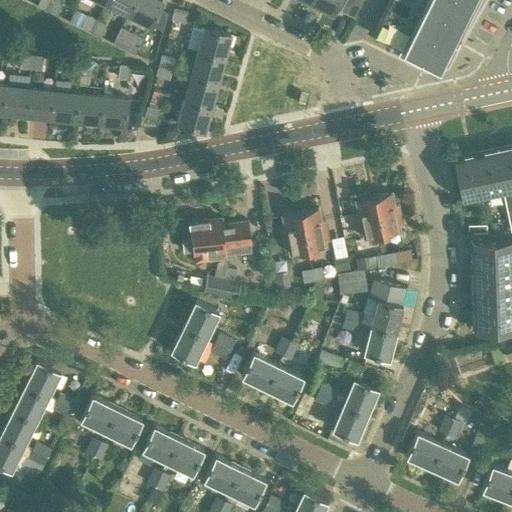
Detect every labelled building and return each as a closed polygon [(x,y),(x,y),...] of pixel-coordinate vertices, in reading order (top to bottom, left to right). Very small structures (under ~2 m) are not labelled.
[(45,10),(50,0),(37,0),(35,5),(45,10)] [(58,0),(50,0),(45,10),(56,15),(62,2),(58,0)] [(132,0),(105,0),(105,2),(127,13),(132,0)] [(161,0),(132,0),(127,13),(149,24),(149,23),(162,30),(167,12),(158,7),(161,0)] [(336,0),(309,0),(331,11),(336,0)] [(344,0),(340,10),(353,17),(362,0),(344,0)] [(389,0),(372,34),(429,62),(448,44),(470,0),(389,0)] [(173,5),(169,19),(184,23),(187,9),(173,5)] [(89,31),(96,17),(86,13),(79,26),(89,31)] [(106,22),(96,17),(89,31),(99,36),(106,22)] [(110,42),(135,53),(143,36),(119,25),(110,42)] [(197,50),(223,57),(230,33),(203,26),(197,50)] [(197,50),(190,73),(216,81),(223,57),(197,50)] [(30,68),(31,53),(20,52),(18,67),(30,68)] [(158,63),(172,67),(175,56),(161,52),(158,63)] [(31,53),(30,68),(41,69),(43,54),(31,53)] [(79,73),(80,58),(69,57),(68,72),(79,73)] [(80,58),(79,73),(90,74),(92,59),(80,58)] [(129,78),(131,63),(118,62),(117,77),(129,78)] [(172,67),(158,63),(155,75),(169,78),(172,67)] [(216,81),(190,73),(184,97),(210,104),(216,81)] [(28,86),(4,83),(1,110),(25,112),(28,86)] [(28,86),(25,112),(49,115),(52,88),(28,86)] [(77,91),(52,88),(49,115),(74,118),(77,91)] [(77,91),(74,118),(98,120),(101,93),(77,91)] [(101,93),(98,120),(123,123),(126,96),(101,93)] [(210,104),(184,97),(177,121),(203,128),(210,104)] [(147,104),(143,117),(158,121),(161,108),(147,104)] [(511,187),(511,144),(497,148),(505,189),(511,187)] [(497,148),(475,152),(484,193),(505,189),(497,148)] [(484,193),(475,152),(453,157),(462,198),(484,193)] [(373,195),(381,234),(398,230),(397,224),(401,224),(396,203),(394,204),(391,191),(373,195)] [(506,212),(511,210),(511,200),(510,192),(502,194),(506,212)] [(381,234),(373,195),(355,199),(358,211),(353,212),(358,232),(362,231),(364,238),(381,234)] [(316,207),(299,210),(307,250),(323,248),(322,241),(326,240),(322,220),(319,220),(316,207)] [(307,250),(299,210),(282,213),(285,227),(281,228),(284,247),(288,247),(289,254),(291,262),(309,259),(307,250)] [(191,239),(182,240),(184,253),(192,252),(193,252),(195,261),(209,259),(218,257),(215,265),(213,275),(213,276),(224,278),(226,267),(226,265),(225,254),(223,244),(221,223),(220,216),(188,220),(191,239)] [(247,219),(221,223),(223,244),(225,254),(251,250),(247,219)] [(487,231),(487,223),(467,224),(467,232),(487,231)] [(342,236),(341,236),(331,238),(338,271),(349,269),(342,236)] [(471,262),(511,260),(511,238),(471,240),(471,262)] [(267,246),(259,247),(260,257),(268,256),(267,246)] [(384,252),(387,264),(397,262),(412,260),(410,248),(384,252)] [(387,264),(384,252),(374,254),(375,255),(368,257),(364,257),(366,267),(376,266),(387,264)] [(511,282),(511,260),(471,262),(472,284),(511,282)] [(310,267),(313,279),(323,277),(320,265),(310,267)] [(235,269),(226,267),(224,278),(232,280),(235,269)] [(313,279),(310,267),(301,269),(303,281),(313,279)] [(366,288),(365,281),(362,268),(337,272),(340,292),(366,288)] [(274,272),(277,296),(291,295),(290,292),(298,291),(296,280),(289,281),(287,270),(274,272)] [(213,276),(206,275),(203,290),(204,290),(221,294),(236,297),(239,281),(232,280),(224,278),(213,276)] [(394,330),(401,302),(405,286),(371,277),(366,295),(375,297),(369,323),(394,330)] [(511,282),(472,284),(473,306),(511,304),(511,282)] [(182,323),(205,335),(218,310),(195,298),(182,323)] [(511,304),(473,306),(473,328),(511,326),(511,304)] [(346,307),(343,316),(358,320),(360,311),(346,307)] [(358,320),(343,316),(340,325),(356,330),(358,320)] [(205,335),(182,323),(170,348),(193,358),(205,335)] [(394,330),(369,323),(363,349),(388,356),(394,330)] [(219,331),(215,340),(230,347),(234,339),(219,331)] [(281,353),(289,338),(280,334),(273,349),(281,353)] [(511,335),(501,339),(507,356),(511,354),(511,335)] [(289,338),(281,353),(290,358),(297,342),(289,338)] [(230,347),(215,340),(211,348),(226,355),(230,347)] [(340,367),(343,357),(320,348),(316,357),(340,367)] [(266,386),(278,364),(252,351),(242,374),(266,386)] [(24,383),(47,395),(53,383),(59,370),(36,359),(24,383)] [(278,364),(266,386),(291,399),(302,376),(278,364)] [(448,433),(461,403),(429,375),(423,388),(437,399),(440,402),(443,399),(444,400),(444,399),(451,404),(445,414),(444,413),(437,428),(448,433)] [(353,376),(342,402),(365,411),(376,386),(353,376)] [(320,382),(317,390),(331,397),(335,388),(320,382)] [(24,383),(11,407),(34,419),(41,406),(51,411),(52,407),(67,414),(71,407),(56,399),(47,395),(24,383)] [(331,397),(317,390),(313,399),(327,406),(331,397)] [(56,399),(71,407),(74,399),(59,392),(56,399)] [(106,425),(116,406),(91,394),(82,414),(106,425)] [(365,411),(342,402),(332,426),(355,436),(365,411)] [(470,409),(461,403),(448,433),(454,436),(461,420),(464,422),(470,409)] [(116,406),(106,425),(131,437),(140,418),(116,406)] [(34,419),(11,407),(0,429),(0,432),(22,443),(34,419)] [(490,429),(482,449),(478,459),(489,463),(505,426),(494,420),(490,429)] [(168,455),(177,436),(153,424),(144,443),(168,455)] [(482,449),(490,429),(479,424),(470,444),(482,449)] [(432,465),(444,441),(418,430),(407,454),(432,465)] [(22,443),(0,432),(0,463),(9,468),(22,443)] [(93,454),(100,438),(92,434),(84,450),(93,454)] [(177,436),(168,455),(193,467),(202,448),(177,436)] [(108,443),(100,438),(93,454),(101,458),(108,443)] [(32,448),(46,455),(51,447),(36,439),(32,448)] [(467,452),(444,441),(432,465),(456,476),(467,452)] [(46,455),(32,448),(27,456),(25,455),(18,468),(16,467),(10,479),(30,490),(37,477),(42,464),(46,455)] [(230,485),(239,466),(215,454),(206,473),(230,485)] [(491,463),(483,486),(508,496),(511,485),(511,459),(509,458),(505,468),(491,463)] [(154,485),(161,470),(152,465),(145,481),(154,485)] [(263,478),(239,466),(230,485),(254,497),(263,478)] [(169,474),(161,470),(154,485),(162,489),(169,474)] [(274,485),(266,501),(280,508),(288,492),(274,485)] [(4,511),(18,511),(27,494),(16,488),(4,511)] [(302,488),(291,511),(319,511),(326,499),(302,488)] [(27,494),(18,511),(32,511),(39,500),(27,494)] [(212,511),(216,511),(223,499),(215,495),(208,510),(212,511)] [(226,511),(231,503),(223,499),(216,511),(226,511)] [(278,511),(280,508),(266,501),(262,509),(268,511),(278,511)]
